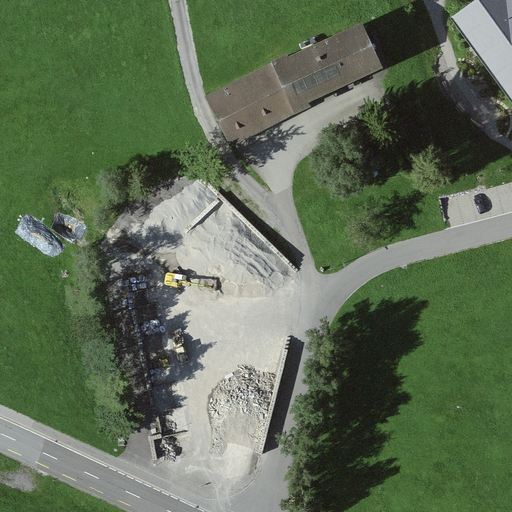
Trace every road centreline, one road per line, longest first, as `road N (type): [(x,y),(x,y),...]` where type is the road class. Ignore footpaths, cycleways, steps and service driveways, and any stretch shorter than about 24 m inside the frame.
road 1 (residential): [(262,511),(320,298),(382,258),(511,225)]
road 2 (secondary): [(170,511),(0,434)]
